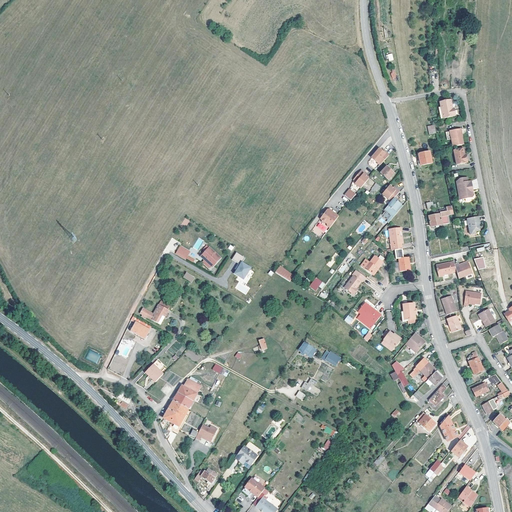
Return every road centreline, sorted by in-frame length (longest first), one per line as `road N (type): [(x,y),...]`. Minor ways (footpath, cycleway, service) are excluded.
road 1 (residential): [(387,104),(464,96),(493,239)]
road 2 (residential): [(188,496),(141,393),(101,375),(78,380)]
road 3 (secondary): [(188,496),(78,380)]
road 4 (tertiary): [(426,285),(415,199),(395,131)]
road 5 (track): [(110,511),(0,408)]
